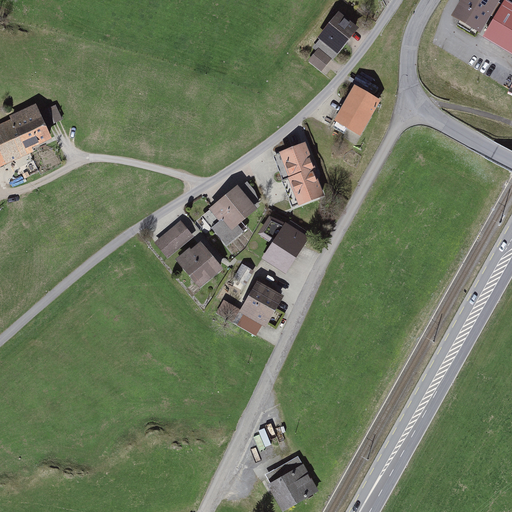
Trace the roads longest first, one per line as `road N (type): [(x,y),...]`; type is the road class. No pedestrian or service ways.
road 1 (residential): [(396,0),(341,82),(265,149),(134,229),(0,342)]
road 2 (residential): [(209,511),(406,104)]
road 3 (primary): [(364,511),(511,248)]
road 4 (residential): [(406,104),(511,161)]
